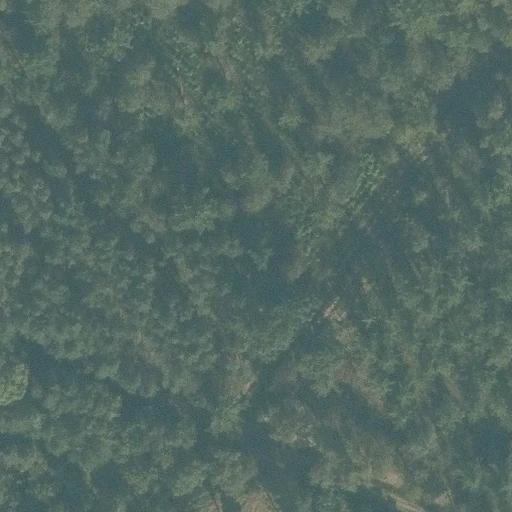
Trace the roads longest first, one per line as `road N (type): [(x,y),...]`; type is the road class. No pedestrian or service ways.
road 1 (track): [(471,511),(0,309)]
road 2 (track): [(230,403),(511,14)]
